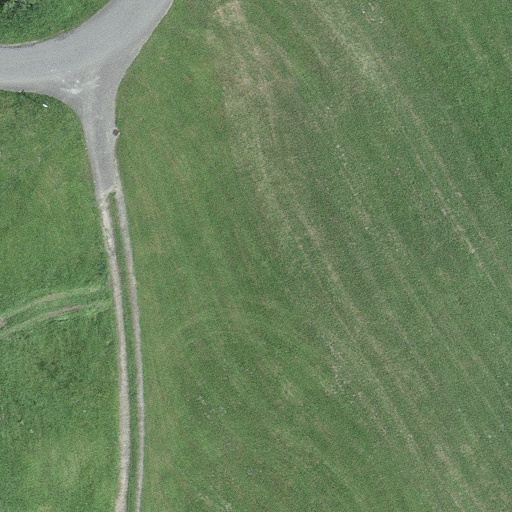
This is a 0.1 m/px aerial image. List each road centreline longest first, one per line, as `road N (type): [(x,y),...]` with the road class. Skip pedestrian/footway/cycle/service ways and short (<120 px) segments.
road 1 (track): [(79,60),(118,234),(138,417),(127,511)]
road 2 (track): [(144,0),(118,34),(79,60),(0,64)]
